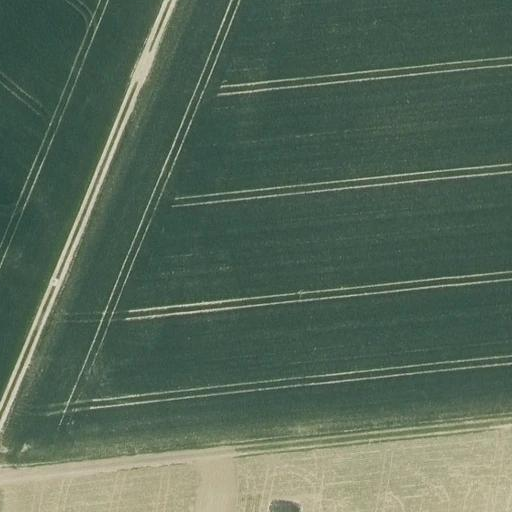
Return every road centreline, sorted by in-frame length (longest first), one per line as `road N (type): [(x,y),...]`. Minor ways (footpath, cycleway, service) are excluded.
road 1 (track): [(0,486),(511,432)]
road 2 (track): [(182,0),(0,471)]
